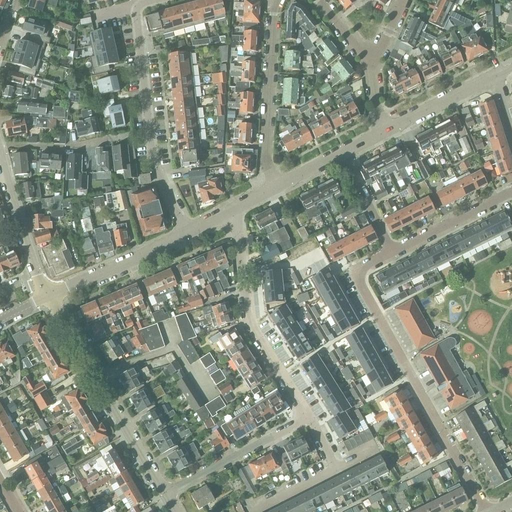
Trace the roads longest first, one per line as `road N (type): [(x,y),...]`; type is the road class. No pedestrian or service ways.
road 1 (residential): [(487,511),(361,283),(365,266),(392,251)]
road 2 (residential): [(186,234),(152,165),(136,8),(165,0)]
road 3 (residential): [(164,492),(48,296)]
road 4 (residential): [(304,415),(246,318),(229,210)]
road 5 (residential): [(274,187),(266,167),(277,0)]
road 6 (residential): [(164,492),(304,415)]
road 7 (tertiary): [(48,296),(186,234)]
road 8 (residential): [(48,296),(0,155)]
road 9 (residential): [(392,251),(511,190)]
